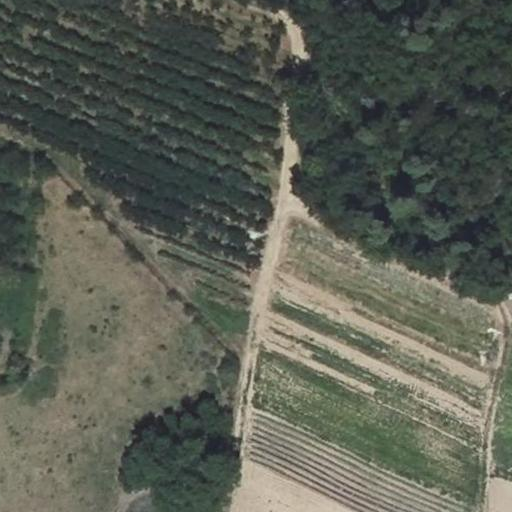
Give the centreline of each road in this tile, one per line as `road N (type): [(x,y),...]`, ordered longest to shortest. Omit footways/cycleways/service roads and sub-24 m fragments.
road 1 (track): [(239,0),(286,16),(299,48),(286,194),(253,342),(238,483)]
road 2 (track): [(286,194),(499,304),(505,328),(480,511)]
